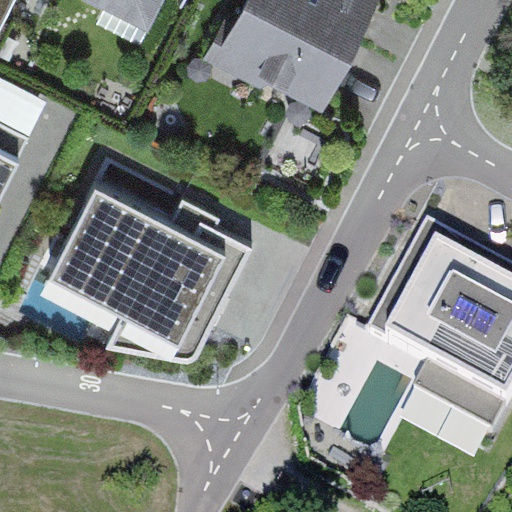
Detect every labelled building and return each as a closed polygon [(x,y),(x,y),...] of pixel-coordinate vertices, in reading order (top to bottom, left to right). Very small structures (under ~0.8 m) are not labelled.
[(129,0),(149,9),(153,0),(129,0)] [(312,118),(369,0),(238,0),(206,66),(312,118)] [(0,179),(20,139),(0,129),(0,179)] [(176,344),(231,231),(105,169),(50,282),(176,344)] [(511,399),(511,263),(443,227),(383,340),(508,406),(511,399)]
